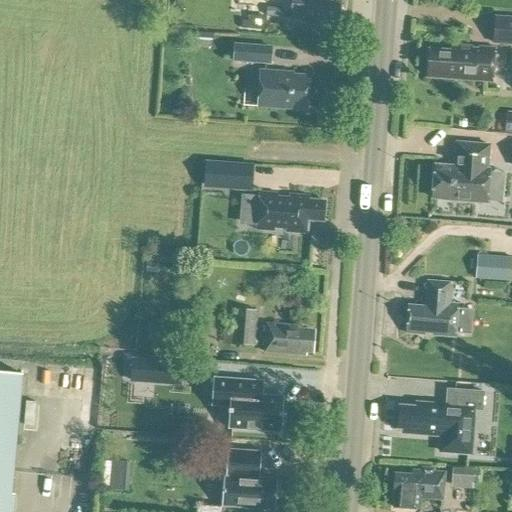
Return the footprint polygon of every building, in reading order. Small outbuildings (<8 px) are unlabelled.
[(316,16),(339,18),(340,0),(291,0),(290,19),(316,21),(316,16)] [(267,8),(266,17),(282,18),(283,9),(267,8)] [(241,29),(265,31),(266,18),(249,16),(249,22),(242,22),(241,29)] [(511,18),(494,17),(492,45),(511,46),(511,18)] [(212,47),(213,34),(195,33),(195,46),(212,47)] [(234,45),(232,64),(271,66),(272,47),(234,45)] [(427,78),(492,83),(495,49),(462,47),(462,48),(451,47),(451,51),(429,50),(427,78)] [(258,107),(306,111),(309,77),(284,75),(284,73),(260,71),(258,107)] [(511,113),(506,113),(506,115),(499,114),(497,131),(504,132),(504,133),(511,134),(511,113)] [(488,170),(487,170),(489,146),(456,143),(454,167),(436,166),(433,199),(485,204),(488,170)] [(205,162),(203,188),(251,191),(253,166),(205,162)] [(38,189),(24,188),(26,165),(1,163),(0,170),(0,205),(23,207),(22,217),(36,218),(38,189)] [(306,222),(322,223),(324,203),(308,201),(308,198),(288,196),(287,200),(275,199),(276,195),(258,194),(255,231),(273,233),(273,230),(285,231),(285,234),(305,235),(306,222)] [(511,258),(477,256),(475,280),(511,283),(511,281),(511,258)] [(0,260),(0,299),(9,300),(10,275),(20,276),(21,262),(0,260)] [(450,305),(451,297),(452,284),(427,282),(425,308),(408,306),(406,334),(455,337),(457,305),(450,305)] [(236,295),(235,308),(256,309),(257,296),(236,295)] [(17,326),(7,326),(9,300),(0,299),(0,339),(16,340),(17,326)] [(222,344),(253,347),(256,311),(235,310),(233,328),(224,327),(222,344)] [(306,351),(313,351),(314,333),(298,332),(298,327),(266,324),(264,352),(306,356),(306,351)] [(0,357),(0,396),(2,397),(4,372),(13,372),(14,359),(0,357)] [(132,360),(131,380),(159,382),(160,363),(132,360)] [(264,384),(264,382),(213,379),(211,406),(229,407),(228,428),(281,433),(284,398),(263,396),(263,394),(264,384)] [(447,390),(446,404),(414,402),(414,406),(399,405),(397,430),(402,431),(402,435),(440,438),(439,453),(472,456),(475,411),(483,412),(484,393),(447,390)] [(10,423),(0,422),(2,397),(0,396),(0,436),(9,437),(10,423)] [(261,463),(261,452),(228,449),(227,464),(226,477),(224,476),(221,507),(275,511),(277,479),(259,477),(261,463)] [(125,462),(112,461),(109,490),(123,491),(125,462)] [(478,483),(479,470),(452,468),(450,488),(473,490),(474,483),(478,483)] [(421,510),(421,499),(442,500),(444,474),(413,471),(412,476),(395,475),(394,492),(395,492),(393,508),(421,510)]
